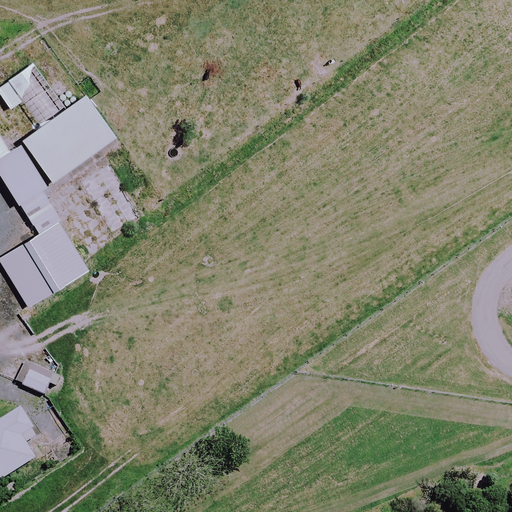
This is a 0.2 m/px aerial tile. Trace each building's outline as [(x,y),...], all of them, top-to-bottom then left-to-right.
[(85,115),(53,67),(32,81),(63,129),(85,115)] [(108,106),(12,169),(40,211),(136,148),(108,106)] [(30,154),(0,108),(0,160),(6,170),(30,154)] [(164,219),(131,168),(101,188),(134,238),(164,219)] [(112,279),(80,230),(20,269),(53,318),(112,279)] [(52,382),(30,371),(23,386),(45,396),(52,382)] [(38,436),(21,410),(0,422),(0,482),(37,459),(26,443),(38,436)]
